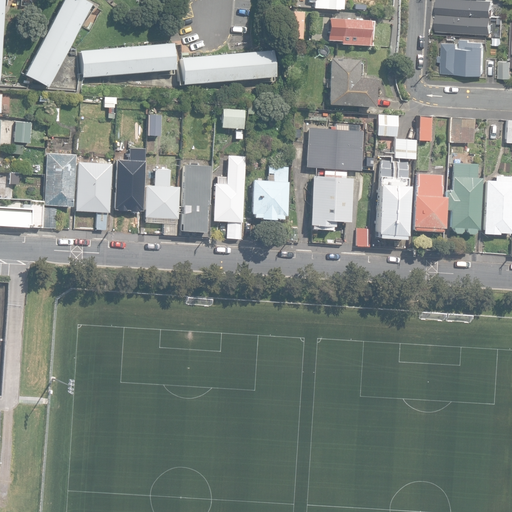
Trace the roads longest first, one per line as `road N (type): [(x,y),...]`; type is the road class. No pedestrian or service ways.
road 1 (unclassified): [(0,247),(511,276)]
road 2 (residential): [(511,98),(414,86),(417,0)]
